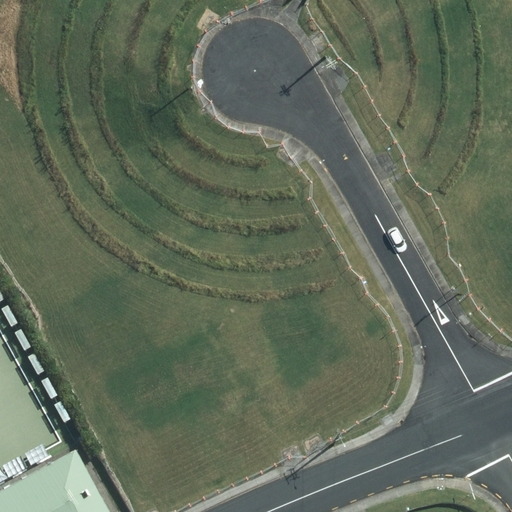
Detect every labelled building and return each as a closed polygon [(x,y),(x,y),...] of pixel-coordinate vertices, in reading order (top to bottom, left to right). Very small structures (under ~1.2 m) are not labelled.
[(53,76),(40,83),(57,115),(70,108),(74,114),(125,86),(78,0),(16,0),(13,2),(53,76)] [(372,0),(378,10),(396,0),(372,0)] [(484,127),(511,112),(511,95),(459,0),(450,0),(391,33),(448,135),(479,118),(484,127)] [(399,59),(386,35),(344,58),(358,82),(399,59)] [(186,195),(157,138),(151,141),(142,124),(108,142),(117,159),(101,167),(106,175),(90,183),(102,207),(120,198),(143,243),(187,220),(177,199),(186,195)] [(447,149),(433,125),(395,147),(409,170),(447,149)] [(238,207),(225,184),(185,207),(198,230),(238,207)] [(511,199),(509,194),(457,222),(477,259),(490,252),(511,293),(511,199)] [(356,349),(322,280),(310,286),(305,277),(275,292),(279,302),(263,310),(278,340),(271,344),(279,360),(288,356),(299,378),(356,349)] [(134,474),(117,444),(114,446),(102,453),(119,484),(134,474)] [(110,511),(79,455),(0,499),(0,511),(110,511)]
